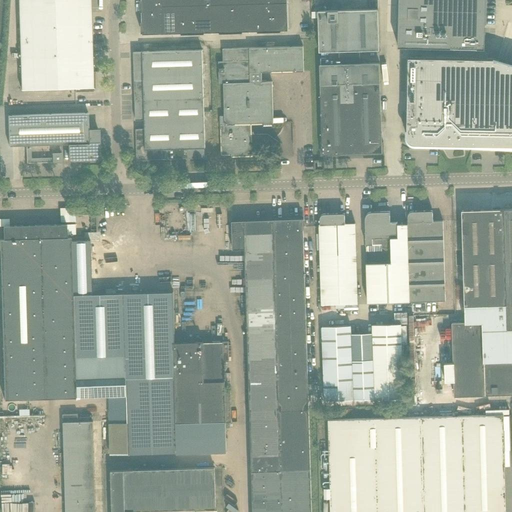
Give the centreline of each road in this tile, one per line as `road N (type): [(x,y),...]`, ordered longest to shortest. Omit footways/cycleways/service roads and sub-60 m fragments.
road 1 (unclassified): [(119,190),(511,178)]
road 2 (unclassified): [(119,190),(114,0)]
